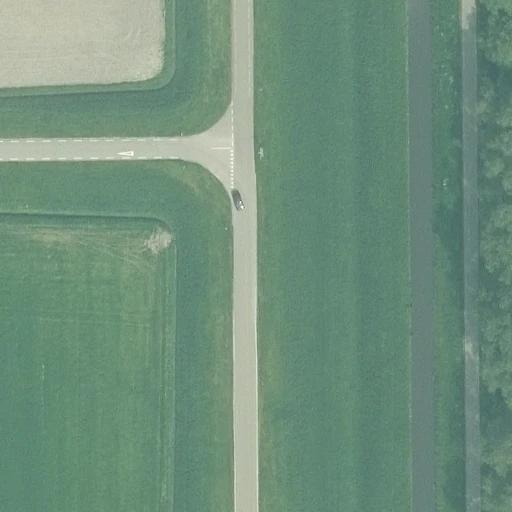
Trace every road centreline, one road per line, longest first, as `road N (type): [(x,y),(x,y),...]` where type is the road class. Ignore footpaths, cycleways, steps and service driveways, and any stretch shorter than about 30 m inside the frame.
road 1 (unclassified): [(475,511),(471,0)]
road 2 (tertiary): [(245,511),(240,149)]
road 3 (unclassified): [(240,149),(0,152)]
road 4 (tertiary): [(240,149),(238,0)]
